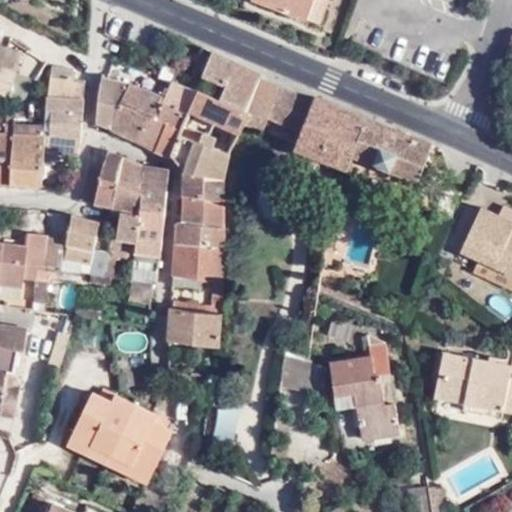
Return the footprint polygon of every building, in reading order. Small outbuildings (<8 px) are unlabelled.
[(89,0),(73,0),(71,17),(88,25),(89,0)] [(251,0),(304,20),(312,0),(251,0)] [(312,0),(304,20),(315,25),(324,0),(312,0)] [(249,112),(260,81),(258,80),(260,75),(210,53),(194,91),(249,112)] [(76,79),(77,70),(53,64),(45,127),(48,127),(48,133),(80,137),(85,81),(76,79)] [(130,86),(100,78),(96,121),(111,128),(123,105),(136,110),(140,90),(130,86)] [(269,120),(281,89),(260,81),(249,112),(194,91),(185,115),(187,116),(182,127),(170,156),(183,174),(223,179),(228,156),(242,130),(245,122),(265,131),(269,120)] [(185,115),(194,91),(172,83),(169,93),(166,100),(164,107),(185,115)] [(346,172),(353,156),(335,148),(349,113),(314,97),(311,103),(281,89),(269,120),(290,129),(283,147),(346,172)] [(159,119),(164,107),(166,100),(144,92),(140,90),(136,110),(150,115),(159,119)] [(136,140),(150,115),(136,110),(123,105),(111,128),(136,140)] [(187,116),(185,115),(164,107),(159,119),(150,115),(136,140),(156,149),(171,122),(182,127),(187,116)] [(416,182),(431,148),(349,113),(335,148),(353,156),(416,182)] [(170,156),(182,127),(171,122),(156,149),(170,156)] [(262,139),(265,131),(245,122),(242,130),(262,139)] [(0,182),(41,186),(42,152),(43,134),(0,132),(0,182)] [(42,152),(76,155),(80,137),(48,133),(43,134),(42,152)] [(94,204),(101,176),(106,151),(95,146),(80,202),(94,204)] [(117,179),(120,157),(106,151),(101,176),(117,179)] [(142,166),(120,157),(117,179),(101,176),(94,204),(102,205),(120,209),(138,212),(139,206),(142,166)] [(167,171),(142,166),(139,206),(165,210),(167,171)] [(224,201),(223,179),(183,174),(183,198),(224,201)] [(337,194),(332,207),(346,213),(352,199),(337,194)] [(224,236),(224,201),(183,198),(182,223),(175,223),(174,243),(224,249),(224,236)] [(165,210),(139,206),(138,212),(134,252),(160,255),(165,223),(165,210)] [(511,222),(500,217),(482,208),(462,253),(480,260),(511,274),(511,222)] [(511,211),(503,208),(500,217),(511,222),(511,211)] [(134,252),(138,212),(120,209),(116,237),(110,236),(108,253),(107,258),(134,262),(134,252)] [(94,248),(99,221),(72,214),(66,242),(63,259),(84,263),(87,247),(94,248)] [(418,246),(437,253),(451,222),(433,215),(418,246)] [(43,269),(46,239),(46,236),(25,234),(24,246),(0,243),(0,286),(21,288),(24,265),(36,265),(36,268),(43,269)] [(326,237),(321,269),(329,270),(334,239),(326,237)] [(84,265),(84,263),(63,259),(66,242),(46,239),(43,269),(92,274),(94,266),(84,265)] [(211,313),(222,314),(224,249),(174,243),(172,277),(202,281),(212,283),(211,308),(211,313)] [(96,248),(94,248),(87,247),(84,263),(84,265),(94,266),(96,251),(96,248)] [(107,258),(108,253),(96,251),(94,266),(92,274),(105,275),(107,258)] [(511,274),(480,260),(474,272),(511,287),(511,274)] [(202,281),(172,277),(171,287),(201,291),(202,281)] [(21,288),(0,286),(0,295),(20,298),(21,288)] [(152,291),(131,288),(129,302),(151,305),(152,291)] [(171,302),(170,307),(211,313),(211,308),(171,302)] [(168,342),(219,348),(221,336),(222,314),(211,313),(170,307),(169,327),(168,342)] [(61,335),(67,337),(74,315),(68,314),(61,335)] [(26,331),(0,326),(0,402),(0,403),(0,406),(0,415),(15,417),(19,388),(11,387),(5,385),(6,380),(12,382),(17,354),(21,355),(26,331)] [(367,337),(369,352),(385,348),(383,335),(367,337)] [(357,412),(362,446),(400,439),(394,408),(384,409),(379,380),(390,378),(385,349),(369,352),(370,360),(330,366),(338,414),(357,412)] [(304,393),(308,361),(285,352),(281,390),(304,393)] [(202,378),(213,380),(218,356),(207,355),(202,378)] [(433,400),(464,406),(488,411),(487,418),(501,421),(503,413),(511,414),(511,379),(508,379),(511,367),(442,355),(433,400)] [(113,401),(116,395),(104,388),(100,395),(113,401)] [(156,415),(116,395),(113,401),(100,395),(93,393),(67,444),(88,455),(91,446),(111,456),(132,466),(127,474),(147,485),(174,433),(165,428),(152,422),(156,415)] [(488,411),(464,406),(462,413),(487,418),(488,411)] [(169,422),(156,415),(152,422),(165,428),(169,422)] [(91,446),(88,455),(106,464),(111,456),(91,446)] [(111,456),(106,464),(127,474),(132,466),(111,456)] [(429,492),(431,511),(444,511),(441,489),(429,492)] [(413,511),(431,511),(429,492),(411,495),(413,511)] [(92,511),(52,498),(47,511),(92,511)]
